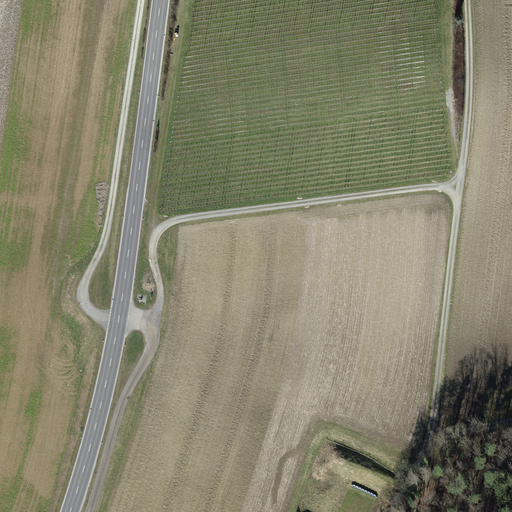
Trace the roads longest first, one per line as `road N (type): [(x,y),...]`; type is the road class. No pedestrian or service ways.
road 1 (track): [(90,511),(152,341),(147,324),(158,303),(153,248),(161,227),(458,183)]
road 2 (secondary): [(161,0),(118,322),(70,511)]
road 3 (track): [(465,0),(464,130),(435,387),(393,511)]
road 4 (track): [(140,0),(108,223),(83,290),(95,315),(118,322)]
road 5 (track): [(155,237),(153,189),(182,0)]
